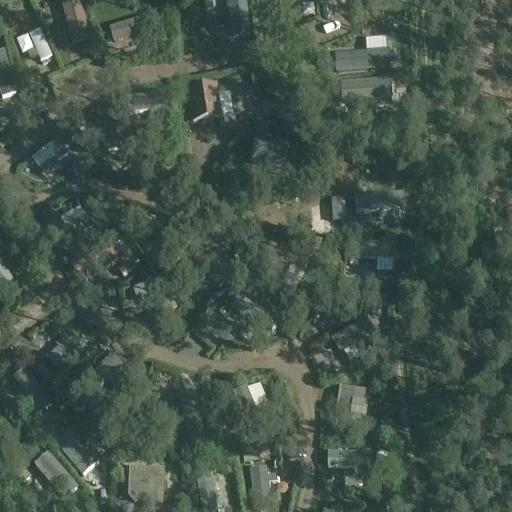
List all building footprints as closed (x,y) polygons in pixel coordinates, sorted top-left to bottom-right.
[(241,30),(204,44),(212,66),(249,52),(241,30)] [(42,81),(56,78),(47,40),(33,43),(42,81)] [(335,58),(336,77),(390,73),(389,55),(335,58)] [(193,125),(221,121),(216,89),(188,94),(193,125)] [(32,159),(39,169),(66,149),(59,139),(32,159)] [(253,166),(285,171),(289,146),(257,141),(253,166)] [(196,237),(185,229),(164,259),(175,266),(196,237)] [(106,242),(73,266),(81,277),(101,263),(107,271),(120,261),(106,242)] [(204,247),(194,261),(232,288),(241,274),(204,247)] [(251,273),(281,288),(291,268),(274,260),(276,256),(263,249),(251,273)] [(0,269),(0,287),(8,283),(0,269)] [(156,316),(172,311),(162,278),(126,289),(131,305),(151,299),(156,316)] [(272,346),(281,338),(253,310),(245,318),(272,346)] [(377,346),(361,319),(326,339),(334,354),(355,342),(362,354),(377,346)] [(84,345),(74,333),(41,360),(51,372),(84,345)] [(114,358),(76,388),(85,399),(123,369),(114,358)] [(7,380),(36,415),(47,405),(18,371),(7,380)] [(259,432),(241,389),(228,395),(247,438),(259,432)] [(349,391),(335,389),(330,428),(344,430),(349,391)] [(202,440),(189,393),(173,398),(187,444),(202,440)] [(57,449),(86,484),(98,474),(68,439),(57,449)] [(362,465),(362,453),(324,453),(324,465),(362,465)] [(46,456),(32,468),(62,502),(76,490),(46,456)] [(135,506),(164,507),(165,471),(130,470),(129,499),(135,506)]
